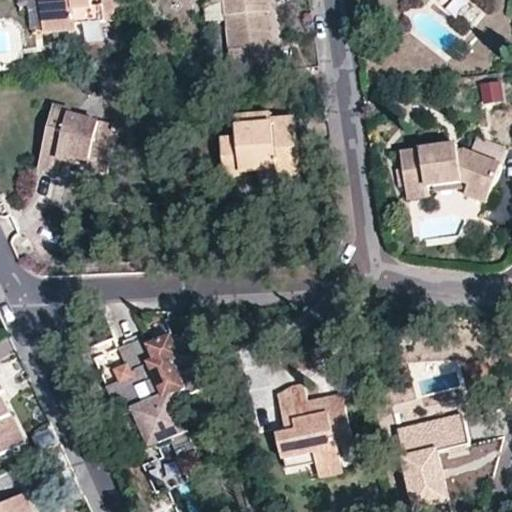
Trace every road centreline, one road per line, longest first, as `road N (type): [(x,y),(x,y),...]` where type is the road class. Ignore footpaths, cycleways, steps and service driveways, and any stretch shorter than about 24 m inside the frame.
road 1 (residential): [(20,292),(368,276)]
road 2 (residential): [(332,0),(368,276)]
road 3 (residential): [(116,511),(20,292)]
road 4 (residential): [(368,276),(511,293)]
